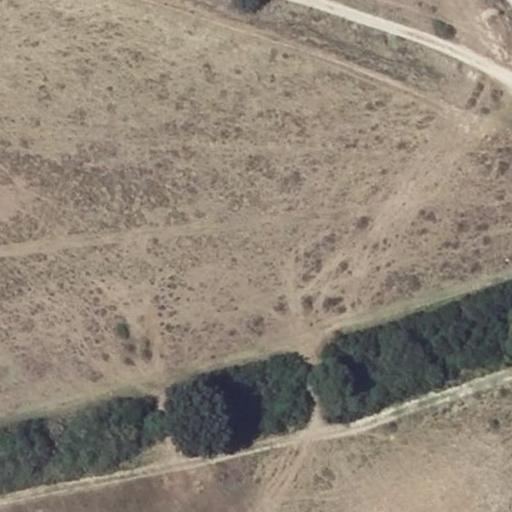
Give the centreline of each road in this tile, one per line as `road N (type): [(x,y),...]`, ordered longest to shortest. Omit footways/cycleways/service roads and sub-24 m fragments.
road 1 (track): [(511,274),(0,420)]
road 2 (track): [(511,370),(343,427),(0,501)]
road 3 (track): [(0,254),(511,194)]
road 4 (track): [(0,118),(511,161)]
road 5 (track): [(164,0),(270,31),(448,103),(511,138)]
road 6 (track): [(290,0),(410,34),(511,80)]
